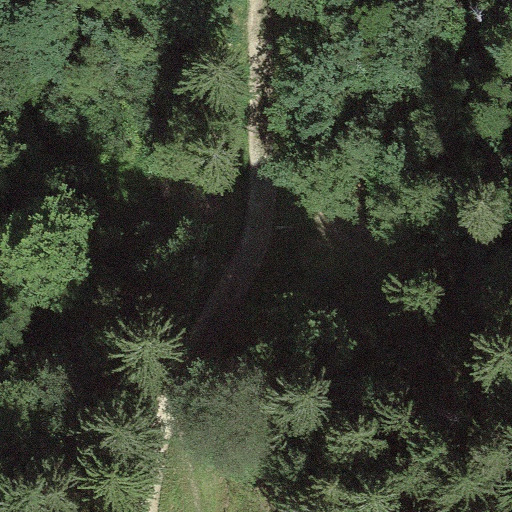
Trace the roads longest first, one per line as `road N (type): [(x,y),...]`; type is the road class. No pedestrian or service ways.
road 1 (track): [(149,511),(159,430),(248,247),(264,183),(265,0)]
road 2 (track): [(180,375),(199,511)]
